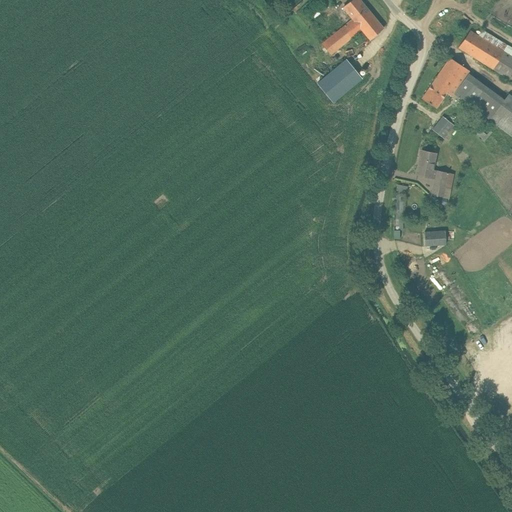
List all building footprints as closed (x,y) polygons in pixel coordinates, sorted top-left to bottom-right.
[(383,28),(360,0),(351,0),(343,7),(353,18),(322,43),(331,55),(362,30),(370,39),(383,28)] [(511,56),(498,48),(502,42),(487,33),(484,39),(470,30),(458,47),(511,80),(511,56)] [(436,108),(446,93),(452,97),(454,94),(469,73),(470,71),(450,58),(422,98),(436,108)] [(333,102),(361,79),(346,59),(318,83),(333,102)] [(511,96),(509,94),(505,99),(489,120),(511,136),(511,96)] [(444,140),(454,125),(442,116),(431,129),(444,140)] [(492,132),(489,129),(484,125),(475,135),(484,142),(492,132)] [(419,160),(420,160),(417,174),(434,178),(436,170),(432,169),(436,153),(421,150),(419,160)] [(431,195),(443,197),(448,173),(436,170),(434,178),(431,195)] [(394,202),(405,205),(409,186),(398,184),(394,202)] [(467,189),(455,217),(471,223),(483,196),(467,189)] [(445,231),(435,232),(425,232),(425,231),(424,231),(425,246),(446,245),(445,231)]
